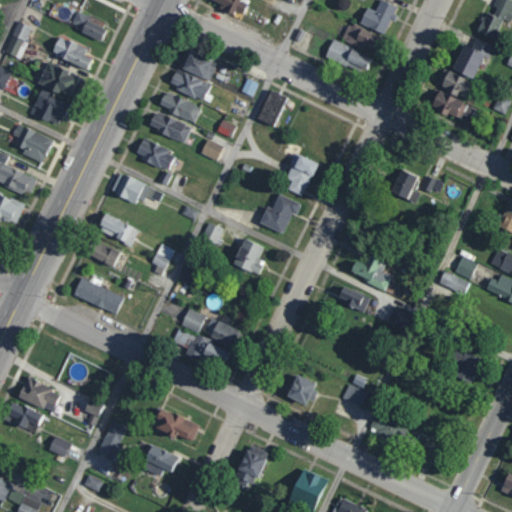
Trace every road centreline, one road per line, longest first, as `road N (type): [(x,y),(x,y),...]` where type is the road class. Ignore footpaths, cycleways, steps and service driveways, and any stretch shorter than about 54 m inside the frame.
road 1 (residential): [(185,511),(432,0)]
road 2 (residential): [(458,511),(20,292)]
road 3 (residential): [(511,173),(162,6)]
road 4 (primary): [(0,335),(164,0)]
road 5 (residential): [(450,511),(511,383)]
